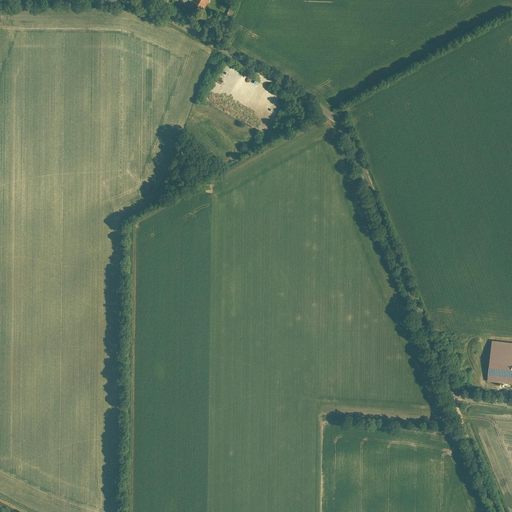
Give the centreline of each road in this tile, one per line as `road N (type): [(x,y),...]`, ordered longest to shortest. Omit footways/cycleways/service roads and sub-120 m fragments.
road 1 (residential): [(143,0),(338,116),(454,395),(511,405)]
road 2 (track): [(494,511),(454,395)]
